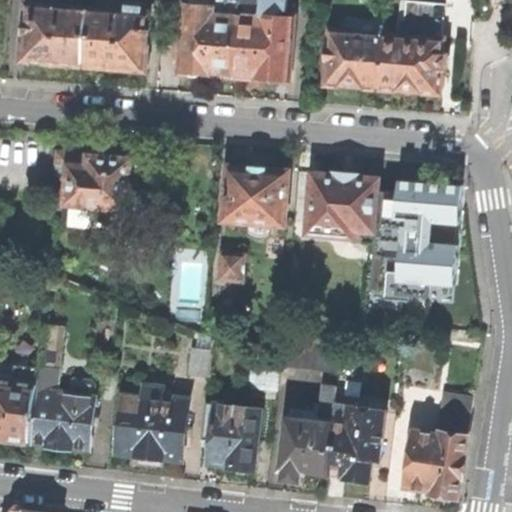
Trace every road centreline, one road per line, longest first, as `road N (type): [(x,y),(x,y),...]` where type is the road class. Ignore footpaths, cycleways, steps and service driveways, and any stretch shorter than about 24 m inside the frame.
road 1 (residential): [(487,511),(510,316),(489,167),(472,143),(0,103)]
road 2 (residential): [(0,482),(162,500)]
